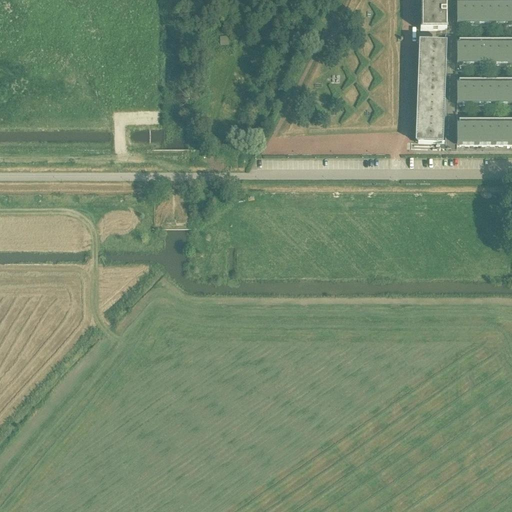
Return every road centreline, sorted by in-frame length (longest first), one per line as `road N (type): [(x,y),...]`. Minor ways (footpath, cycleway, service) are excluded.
road 1 (unclassified): [(511,175),(247,177)]
road 2 (track): [(0,211),(68,212),(88,223),(94,308),(115,340)]
